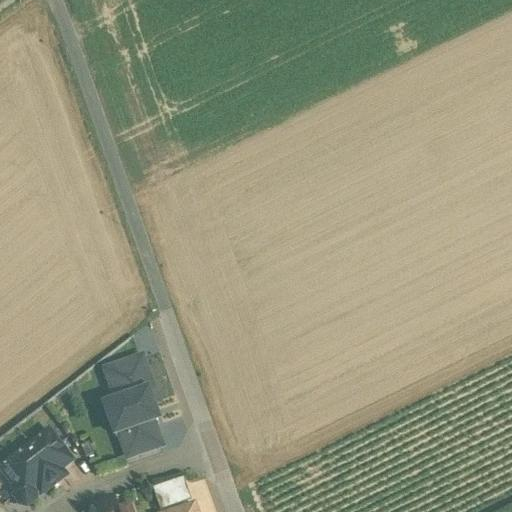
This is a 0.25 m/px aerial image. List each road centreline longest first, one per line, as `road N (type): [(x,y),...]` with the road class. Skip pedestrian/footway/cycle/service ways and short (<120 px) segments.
road 1 (residential): [(212,448),(54,0)]
road 2 (residential): [(65,511),(212,448)]
